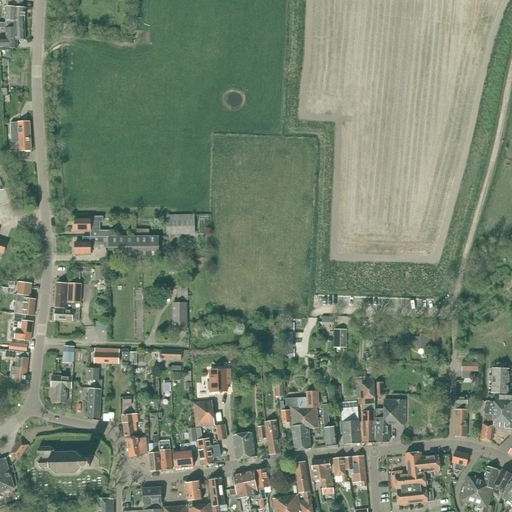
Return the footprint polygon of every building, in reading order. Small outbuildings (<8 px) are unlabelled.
[(0,22),(0,28),(6,28),(15,28),(15,23),(25,23),(26,9),(23,9),(24,3),(6,3),(6,7),(5,7),(5,13),(6,13),(5,23),(0,22)] [(6,39),(0,38),(0,48),(7,48),(7,49),(18,48),(17,40),(26,40),(25,23),(15,23),(15,28),(6,28),(6,39)] [(11,123),(12,137),(12,142),(20,141),(20,151),(31,150),(30,122),(11,123)] [(195,215),(166,215),(167,235),(195,234),(195,215)] [(90,231),(90,237),(109,237),(109,230),(99,231),(99,221),(103,221),(103,217),(90,217),(90,219),(75,219),(75,225),(74,225),(74,229),(75,229),(75,232),(90,231)] [(134,236),(109,237),(90,237),(83,237),(83,243),(77,242),(77,248),(75,248),(75,253),(76,253),(76,255),(92,255),(92,248),(109,248),(108,258),(159,257),(159,236),(149,236),(134,236)] [(185,251),(168,251),(168,260),(184,261),(185,251)] [(105,267),(96,266),(96,281),(105,281),(105,267)] [(56,310),(55,320),(73,322),(73,321),(79,321),(81,284),(79,284),(80,274),(71,273),(70,283),(69,283),(68,303),(67,303),(67,310),(56,310)] [(16,301),(15,313),(34,315),(36,299),(30,299),(32,283),(19,282),(18,294),(16,294),(14,295),(14,300),(16,301)] [(58,284),(56,307),(66,308),(68,284),(58,284)] [(177,285),(177,301),(188,301),(188,285),(177,285)] [(186,304),(173,304),(174,331),(187,331),(186,304)] [(16,332),(12,331),(12,338),(31,340),(33,322),(15,320),(15,323),(17,323),(16,332)] [(294,323),(285,323),(285,333),(294,333),(294,323)] [(345,330),(335,330),(334,346),(344,346),(345,330)] [(413,338),(413,348),(430,348),(431,336),(421,336),(421,338),(413,338)] [(16,343),(15,351),(23,352),(24,344),(16,343)] [(379,345),(379,360),(389,360),(389,345),(379,345)] [(29,353),(23,352),(15,351),(5,350),(0,349),(0,352),(5,353),(5,357),(17,359),(16,367),(12,367),(11,374),(16,375),(15,383),(25,384),(29,353)] [(106,353),(106,349),(100,349),(100,350),(96,350),(95,363),(112,364),(112,354),(106,353)] [(119,350),(106,349),(106,353),(112,354),(112,364),(119,364),(120,354),(119,354),(119,350)] [(162,351),(162,359),(182,360),(182,351),(162,351)] [(65,352),(64,363),(73,364),(74,353),(65,352)] [(462,362),(462,371),(478,372),(478,362),(462,362)] [(99,381),(99,370),(99,368),(89,368),(88,380),(99,381)] [(494,393),(493,415),(492,427),(511,428),(511,395),(509,395),(510,369),(492,368),(491,393),(494,393)] [(211,383),(209,383),(209,391),(211,391),(211,393),(227,392),(227,383),(231,383),(230,370),(210,371),(211,383)] [(52,376),(51,388),(56,388),(55,403),(67,403),(68,388),(72,389),(73,377),(52,376)] [(365,381),(356,381),(358,405),(362,405),(362,422),(361,422),(361,444),(375,444),(374,378),(365,378),(365,381)] [(91,389),(88,420),(99,421),(102,390),(102,389),(98,389),(91,389)] [(292,410),(292,414),(298,413),(298,415),(307,414),(307,413),(311,413),(311,419),(318,418),(317,403),(319,403),(318,391),(307,392),(307,399),(287,400),(287,410),(292,410)] [(456,397),(455,437),(467,437),(468,397),(456,397)] [(384,410),(376,409),(376,444),(389,444),(389,425),(396,425),(405,425),(405,400),(384,400),(384,410)] [(215,426),(212,402),(194,403),(196,428),(209,426),(215,426)] [(285,402),(281,402),(281,412),(283,412),(283,424),(291,423),(290,411),(285,411),(285,402)] [(344,407),(340,407),(344,446),(361,444),(357,407),(356,402),(343,403),(344,407)] [(331,428),(329,415),(331,415),(330,404),(322,405),(324,416),(327,447),(338,446),(336,428),(331,428)] [(118,411),(108,411),(108,421),(118,421),(118,411)] [(298,413),(292,414),(295,451),(311,450),(310,429),(319,429),(318,418),(311,419),(311,413),(307,413),(307,414),(298,415),(298,413)] [(492,427),(493,415),(484,414),(480,440),(490,441),(492,427)] [(127,439),(135,438),(135,433),(137,433),(135,422),(137,422),(136,415),(130,416),(130,415),(123,416),(126,439),(127,439)] [(276,421),(265,423),(270,455),(281,454),(276,421)] [(261,427),(258,427),(260,439),(266,438),(265,426),(264,422),(260,422),(261,427)] [(225,424),(216,426),(219,440),(227,439),(225,424)] [(197,441),(196,429),(196,428),(188,429),(190,442),(197,441)] [(252,433),(233,436),(236,461),(256,458),(252,433)] [(154,443),(148,444),(151,472),(161,471),(158,443),(159,443),(158,435),(153,435),(154,443)] [(139,437),(127,439),(130,458),(142,456),(142,455),(148,454),(146,438),(139,439),(139,437)] [(203,440),(198,440),(203,467),(214,465),(213,458),(221,457),(219,445),(211,447),(210,438),(203,440)] [(21,440),(10,454),(17,461),(29,446),(21,440)] [(169,441),(159,442),(162,471),(172,470),(169,441)] [(181,451),(174,452),(176,470),(193,468),(191,444),(185,445),(181,445),(181,451)] [(37,449),(38,452),(42,456),(42,460),(38,463),(39,467),(42,469),(50,469),(56,474),(76,474),(82,467),(83,467),(85,467),(87,467),(90,467),(90,464),(90,462),(90,460),(90,458),(87,458),(85,458),(83,458),(82,458),(75,451),(56,451),(56,452),(51,446),(41,447),(37,449)] [(455,452),(452,463),(456,464),(454,470),(462,472),(465,466),(466,466),(469,455),(455,452)] [(427,489),(426,473),(440,471),(438,455),(422,457),(422,453),(406,455),(408,472),(393,474),(392,474),(391,476),(393,491),(396,491),(397,505),(428,502),(428,501),(434,500),(433,489),(427,489)] [(364,457),(344,458),(346,472),(348,472),(348,470),(355,469),(355,474),(353,474),(354,483),(362,483),(362,488),(367,488),(364,457)] [(344,458),(334,459),(336,482),(347,482),(347,476),(345,476),(344,458)] [(0,493),(13,489),(9,473),(15,471),(13,465),(7,467),(5,460),(0,461),(0,493)] [(334,488),(331,488),(329,469),(331,468),(330,460),(312,462),(314,481),(321,480),(323,495),(334,494),(334,488)] [(305,462),(294,464),(298,492),(299,496),(301,496),(301,494),(304,493),(305,501),(300,502),(301,511),(313,511),(310,491),(305,462)] [(467,478),(460,501),(483,508),(482,511),(487,511),(488,509),(489,506),(498,471),(488,468),(484,482),(467,478)] [(267,499),(265,487),(270,487),(267,469),(256,471),(261,500),(263,500),(267,499)] [(498,479),(494,493),(498,495),(501,489),(498,488),(499,486),(505,490),(511,476),(502,471),(498,479)] [(244,474),(248,497),(259,496),(255,472),(244,474)] [(248,497),(244,474),(234,476),(238,499),(248,497)] [(222,479),(209,480),(212,504),(212,511),(221,511),(221,509),(220,510),(219,506),(225,505),(222,479)] [(193,483),(185,484),(187,501),(186,501),(187,509),(192,508),(191,501),(202,499),(200,482),(199,482),(197,482),(195,482),(193,483)] [(511,486),(509,484),(502,498),(505,500),(504,502),(511,507),(511,506),(511,505),(511,486)] [(142,490),(144,511),(163,509),(161,488),(142,490)] [(300,511),(298,495),(273,499),(275,511),(300,511)] [(98,511),(113,511),(114,499),(98,499),(98,511)]
